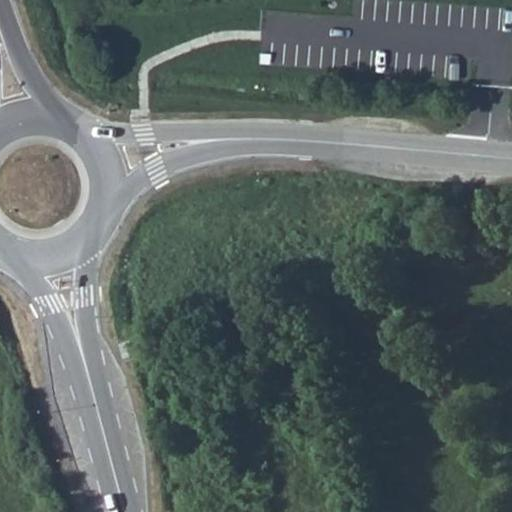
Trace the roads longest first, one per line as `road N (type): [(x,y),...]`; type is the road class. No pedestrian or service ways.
road 1 (secondary): [(235,135),(511,158)]
road 2 (secondary): [(235,135),(79,128)]
road 3 (primary): [(90,388),(83,297),(90,241)]
road 4 (primary): [(20,261),(53,305),(90,388)]
road 5 (secondary): [(110,202),(156,167),(235,135)]
road 6 (primary): [(90,388),(122,511)]
